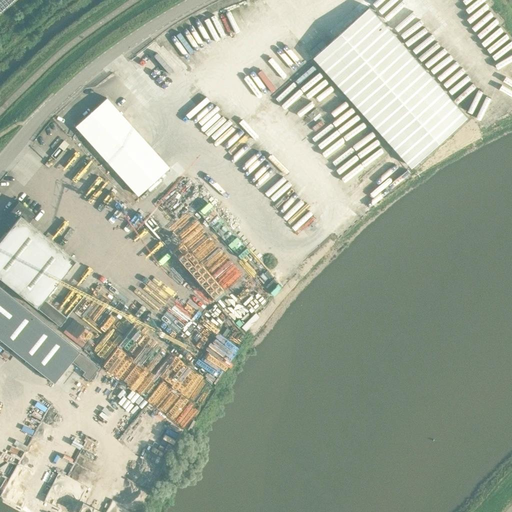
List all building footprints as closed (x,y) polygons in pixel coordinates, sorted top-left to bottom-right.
[(313,56),(367,117),(385,136),(412,167),(466,118),(368,7),(313,56)] [(75,126),(137,195),(169,167),(106,98),(75,126)] [(316,108),(309,114),(313,118),(320,112),(316,108)] [(63,150),(68,144),(64,140),(58,147),(63,150)] [(75,259),(28,221),(34,214),(18,200),(0,222),(0,226),(6,231),(0,238),(0,277),(60,326),(67,317),(43,298),(75,259)] [(82,374),(89,380),(99,367),(0,286),(0,339),(53,382),(71,361),(84,371),(82,374)]
